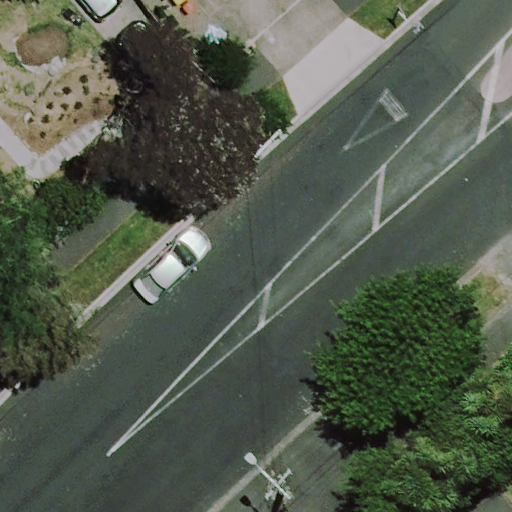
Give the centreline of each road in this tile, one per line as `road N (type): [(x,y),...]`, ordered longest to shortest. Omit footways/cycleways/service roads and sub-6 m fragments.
road 1 (residential): [(69,511),(441,137)]
road 2 (residential): [(441,137),(511,2)]
